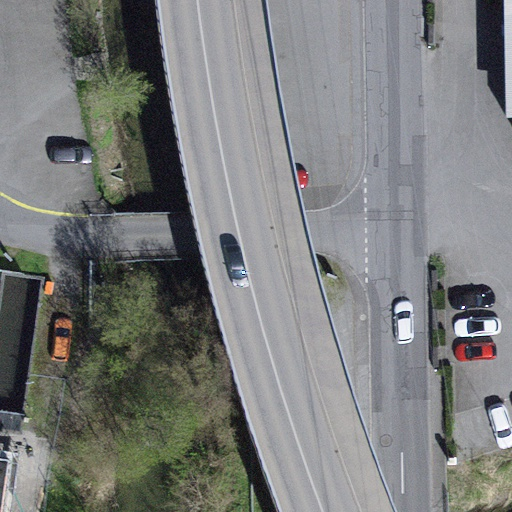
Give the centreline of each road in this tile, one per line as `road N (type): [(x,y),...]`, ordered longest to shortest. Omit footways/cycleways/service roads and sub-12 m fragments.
road 1 (unclassified): [(348,511),(254,225),(216,0)]
road 2 (unclassified): [(390,0),(406,511)]
